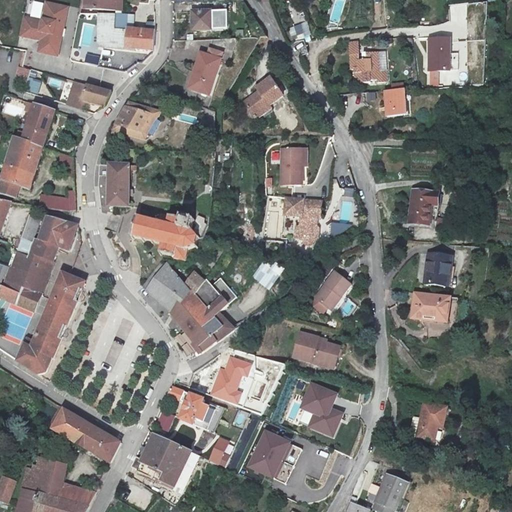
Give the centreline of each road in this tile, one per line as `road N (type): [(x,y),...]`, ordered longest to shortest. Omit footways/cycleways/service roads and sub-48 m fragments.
road 1 (unclassified): [(250,0),(366,182),(384,376),(335,511)]
road 2 (residential): [(166,0),(160,60),(123,99),(87,168),(99,251),(173,366),(137,436)]
road 3 (residential): [(135,439),(0,357)]
